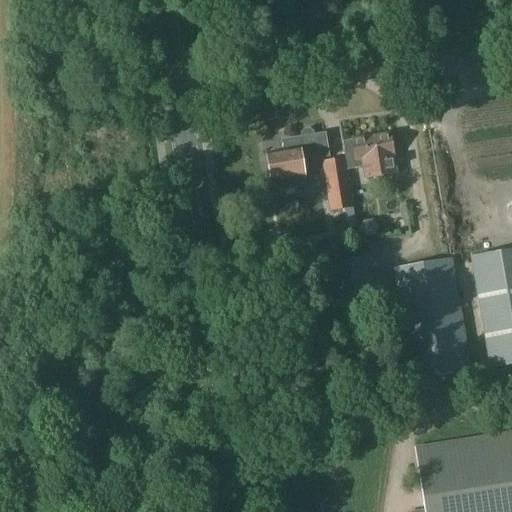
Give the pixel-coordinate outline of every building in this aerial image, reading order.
[(342,142),(345,160),(347,171),(364,168),(365,178),(395,173),(393,156),(394,156),(391,134),(342,142)] [(271,182),(304,176),(301,160),(328,156),(324,135),(283,142),(285,151),(267,154),(271,182)] [(352,208),(347,171),(345,160),(323,163),(330,211),(352,208)] [(511,219),(460,226),(481,372),(511,365),(511,219)] [(329,309),(379,298),(370,257),(320,268),(329,309)] [(470,370),(468,353),(453,262),(400,270),(417,378),(470,370)] [(511,511),(511,433),(418,447),(427,511),(419,511),(511,511)]
